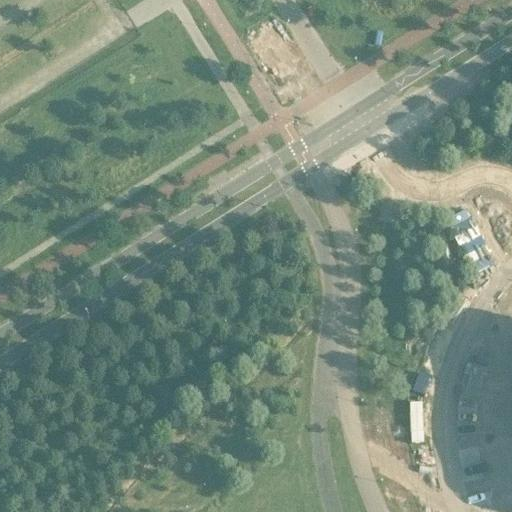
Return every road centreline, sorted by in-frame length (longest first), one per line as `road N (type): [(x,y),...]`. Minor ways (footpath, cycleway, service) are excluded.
road 1 (tertiary): [(511,15),(0,335)]
road 2 (tertiary): [(0,364),(511,46)]
